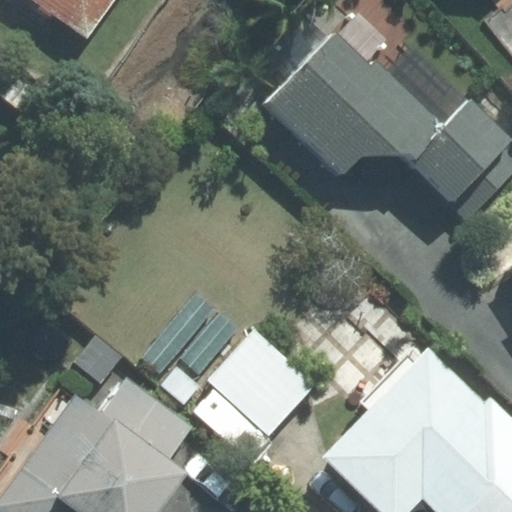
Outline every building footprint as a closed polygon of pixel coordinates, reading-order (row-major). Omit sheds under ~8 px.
[(17,0),(84,50),(121,0),(17,0)] [(442,123),(339,25),(263,105),(345,182),(362,165),(411,160),(458,204),(511,147),(511,137),(468,96),(442,123)] [(316,386),(194,290),(135,361),(188,405),(206,383),(272,438),(316,386)] [(511,511),(511,425),(427,345),(320,462),(374,511),(408,511),(418,502),(429,511),(511,511)] [(201,428),(127,375),(98,415),(71,399),(0,497),(0,511),(164,511),(192,475),(175,463),(201,428)]
